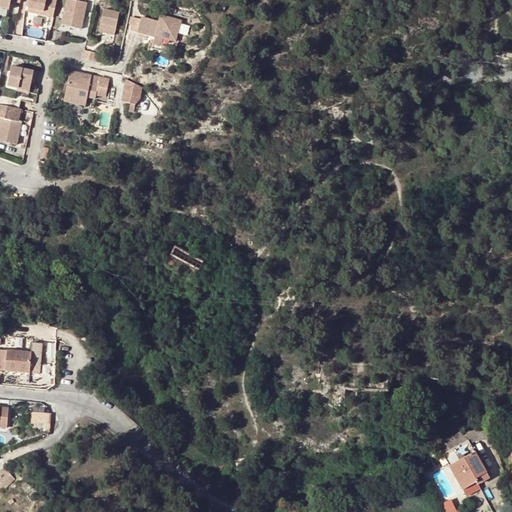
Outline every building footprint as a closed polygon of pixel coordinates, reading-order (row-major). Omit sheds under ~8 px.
[(20,2),(5,0),(0,0),(0,12),(8,14),(9,7),(18,8),(20,2)] [(52,18),(54,9),(55,0),(28,0),(26,12),(52,18)] [(64,0),(62,11),(84,14),(86,3),(72,0),(64,0)] [(114,35),(119,12),(103,8),(98,31),(105,33),(114,35)] [(59,24),(81,29),(84,14),(62,11),(59,24)] [(164,25),(165,18),(158,16),(156,23),(164,25)] [(174,44),(180,22),(165,18),(164,25),(156,23),(140,19),(139,21),(136,34),(136,35),(153,40),(153,39),(161,41),(174,44)] [(136,34),(139,21),(129,19),(127,25),(130,26),(129,33),(136,34)] [(55,43),(58,28),(50,27),(47,41),(55,43)] [(112,42),(114,35),(105,33),(104,40),(112,42)] [(160,48),(161,41),(153,39),(153,40),(151,46),(160,48)] [(81,59),(94,61),(95,54),(83,51),(81,59)] [(28,89),(33,70),(11,65),(7,84),(28,89)] [(102,99),(106,80),(69,72),(64,95),(86,100),(87,96),(95,98),(102,99)] [(134,106),(139,100),(141,89),(125,81),(120,104),(129,105),(134,106)] [(64,95),(63,101),(85,106),(86,100),(64,95)] [(0,103),(19,107),(21,101),(0,96),(0,103)] [(0,139),(16,144),(21,122),(18,121),(21,108),(19,107),(0,103),(0,116),(1,117),(0,124),(0,139)] [(203,261),(175,246),(165,265),(194,280),(203,261)] [(324,346),(322,385),(392,389),(393,349),(373,348),(372,339),(350,336),(348,346),(324,346)] [(38,374),(40,344),(30,343),(30,353),(0,350),(0,370),(28,373),(38,374)] [(27,381),(37,382),(38,374),(28,373),(27,381)] [(50,424),(49,414),(32,413),(31,423),(50,424)] [(468,439),(463,431),(438,445),(443,453),(468,439)] [(463,488),(476,481),(474,478),(486,472),(468,439),(443,453),(463,488)] [(489,477),(486,472),(474,478),(476,481),(478,483),(489,477)] [(440,506),(443,511),(454,511),(450,501),(440,506)]
